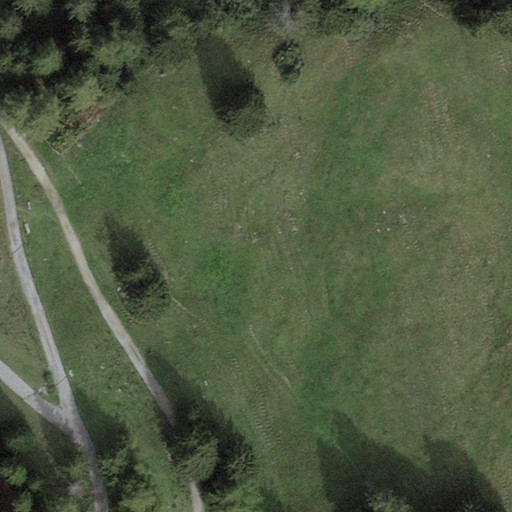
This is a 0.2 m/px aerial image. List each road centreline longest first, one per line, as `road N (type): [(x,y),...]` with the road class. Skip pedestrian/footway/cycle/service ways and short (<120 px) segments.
road 1 (track): [(0,117),(31,158),(95,294),(152,381),(191,468),(198,511)]
road 2 (track): [(100,511),(16,253),(0,171)]
